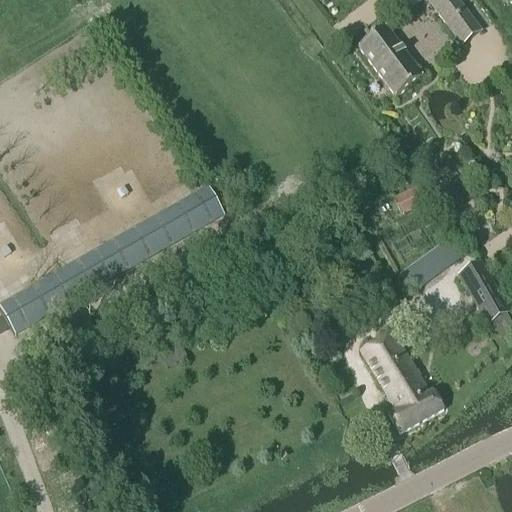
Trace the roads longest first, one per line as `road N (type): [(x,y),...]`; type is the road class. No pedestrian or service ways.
road 1 (track): [(1,356),(283,194)]
road 2 (tertiary): [(369,511),(511,440)]
